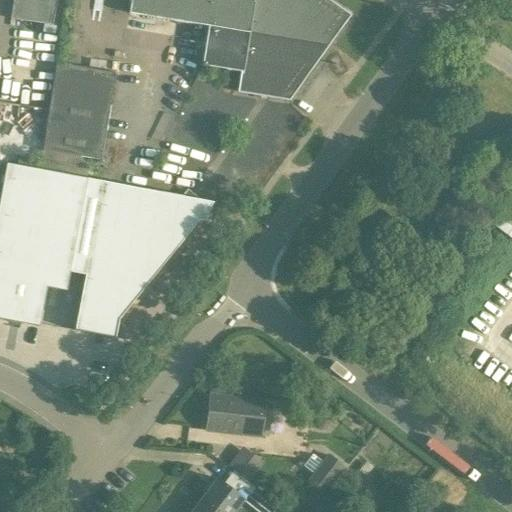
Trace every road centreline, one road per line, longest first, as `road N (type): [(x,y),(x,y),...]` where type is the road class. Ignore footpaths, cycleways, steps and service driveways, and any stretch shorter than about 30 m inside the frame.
road 1 (unclassified): [(238,289),(511,500)]
road 2 (tertiary): [(238,289),(436,8)]
road 3 (tertiary): [(106,459),(238,289)]
road 4 (unclassified): [(106,459),(70,424),(0,379)]
